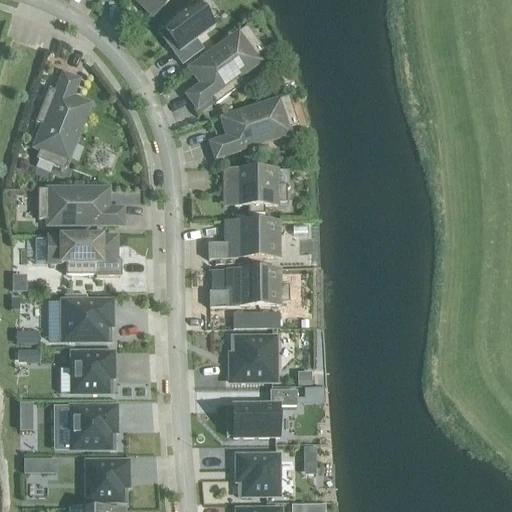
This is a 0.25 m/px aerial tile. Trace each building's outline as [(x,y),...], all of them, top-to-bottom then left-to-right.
[(146,0),(159,12),(170,0),(146,0)] [(182,66),(192,58),(202,51),(195,41),(213,27),(196,4),(162,28),(178,51),(174,54),(182,66)] [(245,84),(236,73),(263,53),(246,29),(189,71),(198,82),(200,81),(203,85),(187,97),(196,110),(211,100),(215,106),(245,84)] [(70,102),(77,83),(62,77),(56,93),(48,90),(35,124),(48,129),(36,161),(64,172),(89,107),(76,101),(75,104),(70,102)] [(221,121),(225,135),(228,134),(229,139),(210,145),(215,161),(267,144),(265,138),(297,127),(287,99),(221,121)] [(276,187),(276,172),(233,173),(234,209),(248,208),(248,216),(264,216),(264,208),(276,208),(276,205),(286,205),(286,187),(276,187)] [(122,228),(122,211),(105,211),(105,206),(108,206),(107,192),(37,192),(37,222),(71,222),(71,228),(122,228)] [(235,225),(235,246),(207,246),(207,263),(236,262),(236,261),(278,260),(277,224),(235,225)] [(95,277),(95,279),(121,279),(121,263),(106,263),(106,240),(46,240),(46,266),(65,265),(65,278),(95,277)] [(209,294),(209,311),(238,310),(238,309),(279,308),(279,305),(288,305),(288,287),(279,287),(279,272),(226,273),(227,289),(236,289),(236,294),(209,294)] [(111,304),(61,304),(62,344),(105,344),(105,329),(111,329),(111,304)] [(39,335),(21,335),(21,347),(39,347),(39,335)] [(235,358),(229,358),(230,385),(268,385),(275,384),(274,341),(235,341),(235,358)] [(39,354),(28,354),(28,366),(39,366),(39,354)] [(71,371),(59,371),(59,395),(71,395),(71,396),(107,396),(107,381),(113,381),(112,356),(71,356),(71,371)] [(311,375),(297,375),(297,389),(311,388),(311,375)] [(270,407),(232,408),(232,441),(278,440),(278,409),(295,409),(295,394),(270,394),(270,407)] [(31,406),(19,406),(20,432),(32,432),(31,406)] [(115,410),(70,410),(70,452),(109,452),(109,435),(115,435),(115,410)] [(315,450),(303,451),(303,461),(315,460),(315,450)] [(278,459),(236,459),(236,484),(242,484),(242,499),(278,498),(278,459)] [(53,476),(53,462),(23,462),(23,476),(53,476)] [(127,465),(86,465),(86,505),(121,505),(121,490),(127,490),(127,465)]
